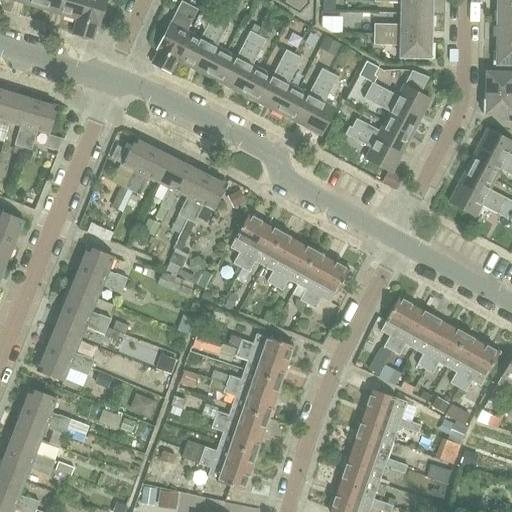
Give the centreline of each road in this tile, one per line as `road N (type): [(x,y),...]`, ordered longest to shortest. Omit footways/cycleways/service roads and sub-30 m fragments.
road 1 (residential): [(390,238),(282,180),(265,151),(110,79)]
road 2 (residential): [(0,358),(110,79)]
road 3 (residential): [(397,242),(337,364),(289,511)]
road 4 (residential): [(390,238),(459,104),(463,0)]
road 5 (residential): [(511,304),(397,242)]
